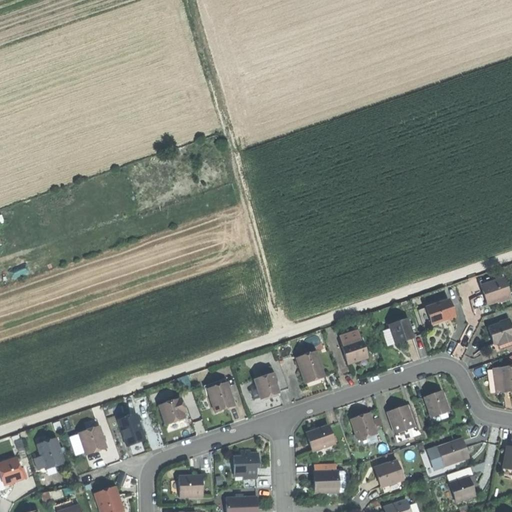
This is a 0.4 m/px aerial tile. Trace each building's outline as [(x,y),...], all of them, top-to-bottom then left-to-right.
[(487,296),(490,303),(511,297),(506,279),(484,285),(487,296)] [(428,308),(433,324),(445,321),(457,317),(452,300),(428,308)] [(391,325),(397,344),(406,341),(415,338),(409,320),(391,325)] [(490,327),(493,338),(511,331),(511,325),(510,321),(490,327)] [(495,344),(497,350),(511,344),(511,331),(493,338),(494,341),(495,344)] [(362,339),(343,345),(349,364),(358,361),(368,358),(362,339)] [(511,349),(511,344),(497,350),(495,344),(491,345),(494,355),(511,349)] [(318,352),(298,358),(305,380),(314,377),(322,374),(319,366),(322,365),(318,352)] [(511,367),(502,369),(505,391),(511,390),(511,367)] [(498,392),(505,391),(502,369),(496,370),(497,381),(498,392)] [(256,381),(262,400),(271,397),(280,394),(274,375),(256,381)] [(210,392),(217,413),(225,410),(235,407),(228,386),(210,392)] [(435,394),(427,397),(433,415),(450,409),(444,391),(435,394)] [(160,406),(167,425),(176,422),(186,419),(182,408),(184,408),(182,399),(160,406)] [(399,409),(389,412),(397,434),(417,427),(409,405),(399,409)] [(452,417),(450,409),(433,415),(435,422),(452,417)] [(119,421),(126,444),(135,442),(144,439),(136,415),(119,421)] [(354,422),(360,441),(378,435),(372,417),(363,420),(354,422)] [(80,434),(86,453),(96,449),(106,446),(101,427),(80,434)] [(308,434),(315,452),(335,445),(329,427),(318,430),(308,434)] [(419,434),(417,427),(397,434),(400,441),(419,434)] [(440,447),(446,465),(471,457),(468,449),(465,439),(440,447)] [(42,457),(46,469),(64,463),(61,456),(57,441),(38,446),(42,457)] [(132,453),(146,450),(145,443),(131,446),(132,453)] [(430,469),(435,467),(427,451),(422,453),(430,469)] [(234,458),(235,477),(244,476),(244,480),(257,480),(256,468),(260,468),(259,455),(250,456),(250,452),(245,452),(241,452),(241,458),(234,458)] [(41,471),(46,469),(42,457),(37,459),(41,471)] [(0,464),(0,472),(4,485),(13,483),(23,480),(20,470),(17,459),(0,464)] [(380,478),(383,487),(405,479),(398,461),(377,469),(380,478)] [(340,471),(315,472),(315,481),(320,481),(320,494),(340,493),(340,471)] [(180,495),(180,499),(204,498),(203,476),(191,477),(179,477),(180,484),(180,495)] [(471,477),(452,484),(458,502),(477,495),(474,486),(471,477)] [(116,488),(96,495),(101,511),(123,511),(120,501),(116,488)] [(227,499),(227,511),(257,511),(257,508),(257,498),(227,499)] [(389,511),(413,511),(409,500),(388,507),(389,511)] [(56,506),(57,511),(60,511),(74,508),(72,501),(56,506)]
